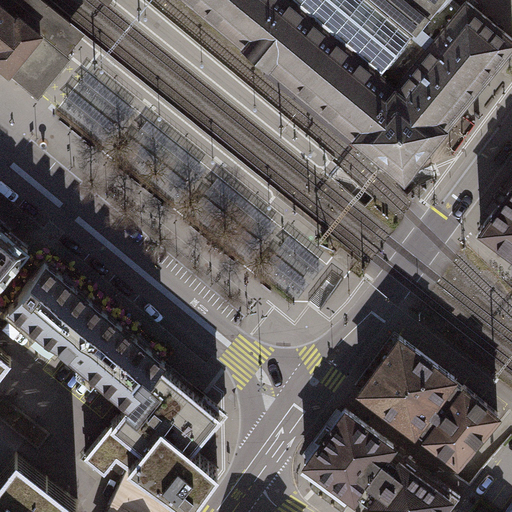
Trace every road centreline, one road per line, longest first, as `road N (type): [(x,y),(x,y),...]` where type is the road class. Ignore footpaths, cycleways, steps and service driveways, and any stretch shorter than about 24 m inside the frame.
road 1 (residential): [(298,406),(0,163)]
road 2 (secondary): [(444,217),(298,406)]
road 3 (residential): [(87,511),(69,432),(32,362),(0,335)]
